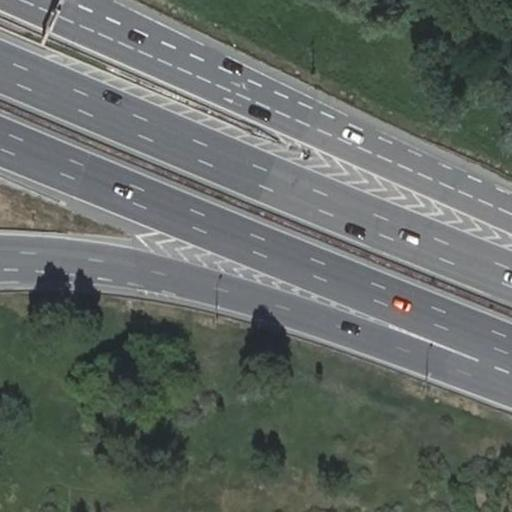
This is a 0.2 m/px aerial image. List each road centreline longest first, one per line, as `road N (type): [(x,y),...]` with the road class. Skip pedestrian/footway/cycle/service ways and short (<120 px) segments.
road 1 (motorway): [(511,277),(0,67)]
road 2 (motorway): [(0,137),(511,347)]
road 3 (motorway): [(0,254),(127,263),(222,284),(511,390)]
road 4 (motorway): [(380,154),(21,0)]
road 5 (motorway): [(380,154),(84,0)]
road 6 (motorway): [(511,212),(380,154)]
